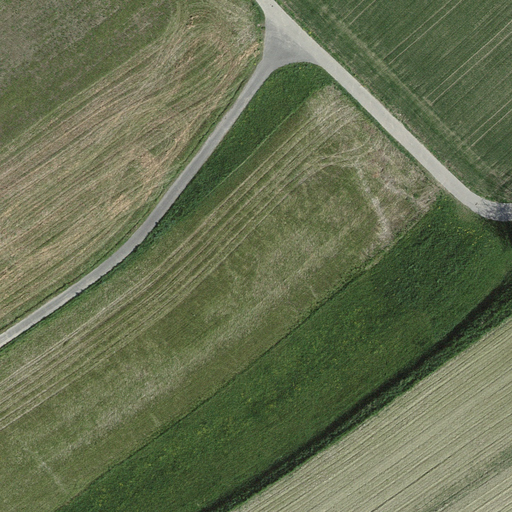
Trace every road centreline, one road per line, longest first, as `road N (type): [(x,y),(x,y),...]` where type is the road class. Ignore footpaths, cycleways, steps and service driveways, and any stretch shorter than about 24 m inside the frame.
road 1 (track): [(293,31),(132,242),(0,341)]
road 2 (track): [(511,212),(460,192),(265,0)]
